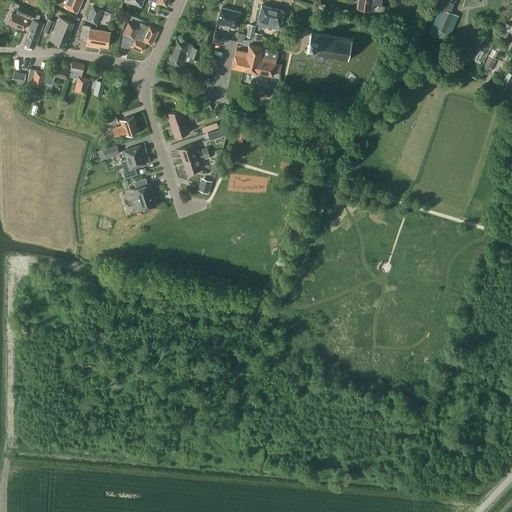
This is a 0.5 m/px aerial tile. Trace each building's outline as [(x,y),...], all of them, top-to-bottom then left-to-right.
[(81,0),(67,0),(65,6),(77,11),(81,0)] [(381,0),(357,0),(356,8),(371,10),(372,4),(381,6),(381,0)] [(442,0),(441,2),(439,8),(450,13),(454,3),(451,1),(451,0),(442,0)] [(279,29),(284,10),(262,4),(257,22),(279,29)] [(16,12),(31,19),(35,11),(19,5),(16,12)] [(96,23),(102,9),(93,5),(87,19),(96,23)] [(221,7),(218,21),(217,24),(224,26),(224,29),(229,30),(230,27),(235,29),(236,26),(240,12),(221,7)] [(438,8),(428,32),(448,40),(458,16),(450,13),(439,8),(438,8)] [(27,19),(11,12),(7,22),(23,29),(27,19)] [(65,46),(74,22),(59,16),(50,40),(65,46)] [(34,47),(40,31),(43,23),(33,19),(30,27),(24,43),(34,47)] [(48,19),(44,30),(50,32),(54,22),(48,19)] [(132,46),(141,51),(146,41),(152,44),(159,30),(149,25),(149,26),(141,22),(139,26),(128,21),(122,33),(135,39),(132,46)] [(511,24),(511,25),(505,22),(499,34),(505,37),(511,26),(511,24)] [(80,39),(87,40),(86,44),(94,46),(94,44),(107,46),(110,31),(90,27),(91,26),(83,24),(80,39)] [(249,24),(246,36),(253,37),(255,26),(249,24)] [(211,41),(212,41),(213,41),(223,44),(224,44),(225,39),(225,36),(222,35),(223,32),(215,30),(211,41)] [(244,42),(246,33),(240,32),(237,40),(244,42)] [(348,59),(352,39),(311,33),(307,51),(348,59)] [(204,61),(207,51),(192,46),(193,44),(176,39),(169,62),(183,67),(187,55),(204,61)] [(272,75),(273,72),(280,73),(282,64),(275,63),(277,54),(262,51),(263,47),(249,44),(247,51),(236,49),(232,66),(257,72),(272,75)] [(490,55),(485,66),(493,70),(498,58),(490,55)] [(85,93),(88,78),(81,76),(84,64),(72,61),(68,76),(77,78),(74,90),(85,93)] [(50,73),(55,75),(67,78),(69,68),(53,63),(51,73),(50,73)] [(35,69),(35,70),(31,69),(29,77),(27,83),(31,84),(42,87),(43,82),(52,84),(55,75),(50,73),(51,73),(46,72),(35,69)] [(24,84),(26,73),(13,71),(11,81),(24,84)] [(503,80),(507,82),(511,75),(507,72),(503,80)] [(96,80),(93,94),(101,96),(104,82),(96,80)] [(40,89),(30,86),(28,95),(37,98),(40,89)] [(212,111),(211,106),(208,100),(203,102),(207,113),(212,111)] [(166,112),(170,124),(185,119),(181,107),(166,112)] [(203,120),(200,114),(194,116),(196,122),(203,120)] [(108,127),(118,123),(115,115),(105,119),(108,127)] [(126,135),(139,130),(134,115),(120,119),(122,124),(112,128),(115,137),(119,135),(126,133),(126,135)] [(185,119),(170,124),(175,137),(189,132),(185,119)] [(203,133),(218,128),(216,122),(201,127),(203,133)] [(222,128),(207,133),(210,140),(225,135),(222,128)] [(178,148),(183,161),(209,152),(207,147),(195,151),(193,143),(178,148)] [(124,178),(137,174),(135,167),(146,163),(140,144),(124,150),(127,158),(121,160),(124,171),(122,172),(124,178)] [(102,149),(105,158),(118,154),(116,145),(102,149)] [(209,152),(183,161),(187,173),(201,168),(199,160),(210,156),(209,152)] [(141,209),(155,204),(152,195),(153,195),(149,183),(147,184),(145,177),(134,181),(136,187),(133,188),(137,200),(138,200),(141,209)] [(201,178),(198,189),(208,192),(211,181),(201,178)]
